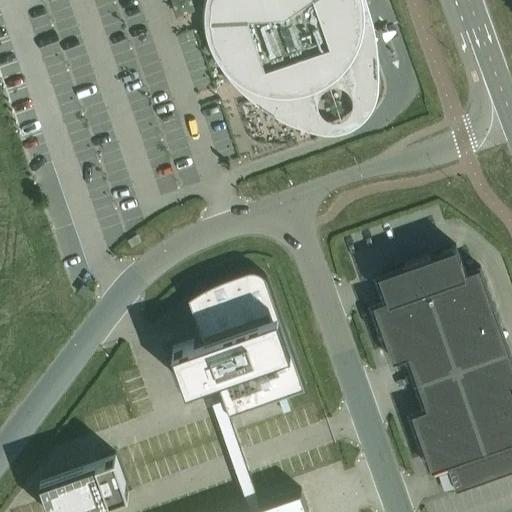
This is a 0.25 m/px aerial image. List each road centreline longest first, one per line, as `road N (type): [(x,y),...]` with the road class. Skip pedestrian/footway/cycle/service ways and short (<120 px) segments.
road 1 (unclassified): [(0,448),(137,271),(194,236),(286,201)]
road 2 (unclassified): [(286,201),(397,511)]
road 3 (unknown): [(119,288),(210,441),(210,478),(175,491)]
road 4 (unclassified): [(511,122),(286,201)]
road 5 (tertiary): [(468,0),(511,121)]
